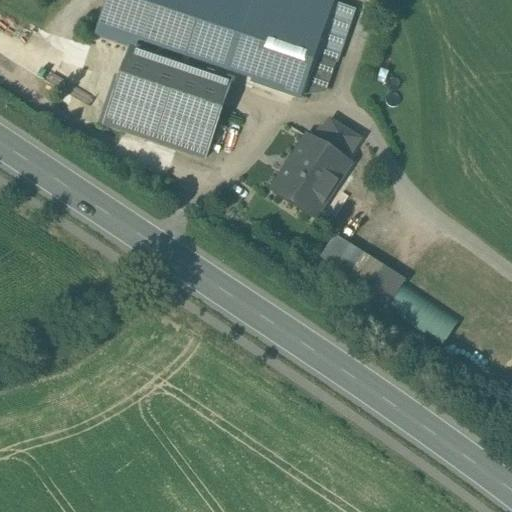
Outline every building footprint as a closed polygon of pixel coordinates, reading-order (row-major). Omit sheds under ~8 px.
[(352,10),(323,0),(150,0),(147,9),(264,48),(263,49),(264,49),(253,83),(276,91),(277,90),(300,98),(305,81),(313,58),(333,64),(352,10)] [(240,88),(139,52),(111,130),(212,166),(240,88)] [(333,64),(313,58),(305,81),(326,87),(333,64)] [(358,141),(332,125),(318,146),(345,163),(358,141)] [(307,139),(276,188),(314,212),(330,186),(336,189),(350,166),(345,163),(318,146),(307,139)] [(404,286),(408,278),(335,234),(314,269),(385,312),(388,307),(447,343),(460,320),(404,286)] [(86,326),(38,352),(47,369),(95,343),(86,326)]
